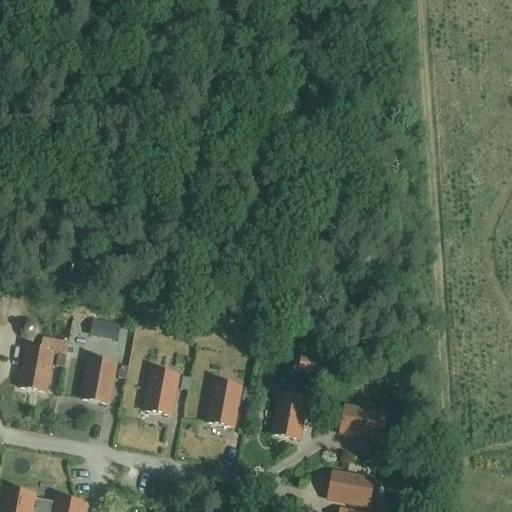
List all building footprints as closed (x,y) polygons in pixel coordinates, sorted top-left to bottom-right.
[(26,349),(19,388),(44,393),(52,354),(26,349)] [(55,368),(64,369),(66,357),(57,356),(55,368)] [(107,405),(114,366),(89,361),(81,400),(107,405)] [(125,380),(128,369),(120,367),(118,379),(125,380)] [(176,378),(150,373),(143,412),(168,417),(176,378)] [(188,392),(190,380),(183,379),(180,391),(188,392)] [(238,390),(213,385),(206,424),(231,429),(238,390)] [(250,404),(252,393),(244,391),(242,403),(250,404)] [(305,402),(279,397),(272,436),(297,441),(305,402)] [(308,415),(316,416),(319,404),(310,403),(308,415)] [(340,435),(379,442),(384,416),(344,409),(340,435)] [(364,454),(363,463),(375,465),(376,456),(364,454)] [(328,501),(367,508),(372,482),(332,475),(328,501)] [(3,492),(0,509),(0,511),(84,511),(86,507),(55,501),(54,504),(34,500),(35,498),(3,492)]
